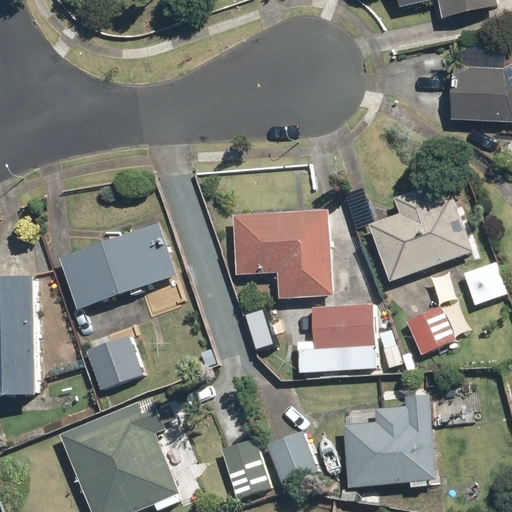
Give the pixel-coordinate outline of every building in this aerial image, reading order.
[(398,0),(401,11),(440,3),(443,21),(501,9),(499,0),(398,0)] [(511,67),(505,71),(456,69),(453,123),(511,125),(511,67)] [(370,227),(391,285),(476,255),(449,182),(396,201),(401,216),(370,227)] [(330,214),(236,218),(238,278),(279,276),(281,301),(336,298),(330,214)] [(161,226),(61,261),(80,314),(179,279),(161,226)] [(0,400),(39,400),(36,281),(0,282),(0,400)] [(375,307),(314,310),(316,351),(377,347),(375,307)] [(443,308),(408,323),(423,358),(458,343),(443,308)] [(128,329),(85,343),(101,392),(144,377),(128,329)] [(344,411),(351,491),(412,486),(413,491),(430,489),(430,485),(440,484),(432,398),(406,400),(407,409),(385,411),(385,407),(344,411)] [(140,405),(61,437),(92,511),(145,511),(183,497),(159,437),(168,433),(166,428),(178,423),(173,408),(160,413),(159,412),(145,418),(140,405)] [(307,432),(268,447),(284,488),(321,474),(318,466),(320,466),(307,432)] [(259,441),(223,452),(239,501),(275,490),(259,441)]
